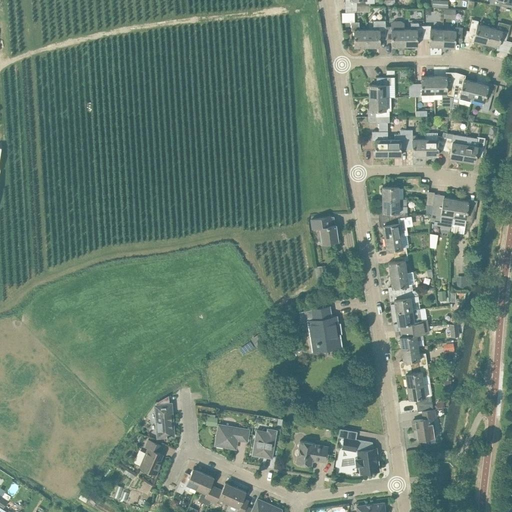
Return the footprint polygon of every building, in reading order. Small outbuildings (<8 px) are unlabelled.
[(486,43),(490,27),(477,24),(478,20),(472,19),(469,30),(476,32),(474,40),(486,43)] [(379,39),(385,39),(385,20),(373,20),(373,29),(366,29),(367,46),(379,46),(379,39)] [(404,45),(404,22),(400,21),(394,21),(391,23),(391,26),(385,26),(385,20),(385,39),(391,39),(392,45),(404,45)] [(351,30),(354,30),(354,46),(367,46),(366,29),(359,30),(359,21),(351,22),(351,30)] [(506,39),(510,24),(498,21),(496,28),(490,27),(486,43),(497,45),(499,38),(506,39)] [(423,38),(423,25),(418,25),(418,23),(410,23),(410,29),(404,29),(404,23),(404,22),(404,45),(417,45),(417,38),(423,38)] [(442,30),(442,29),(430,28),(430,25),(423,25),(423,38),(430,38),(429,45),(441,46),(442,30)] [(461,42),(462,27),(455,26),(455,30),(442,29),(442,30),(441,46),(454,46),(455,41),(461,42)] [(376,77),(376,84),(369,85),(369,98),(385,98),(385,85),(391,84),(390,76),(376,77)] [(434,92),(434,76),(421,76),(421,83),(415,84),(415,96),(422,96),(422,99),(434,99),(434,92)] [(452,97),(455,84),(446,83),(446,76),(434,76),(434,92),(446,92),(446,96),(452,97)] [(472,98),(476,82),(464,79),(462,86),(455,84),(452,97),(458,98),(458,99),(459,99),(458,100),(471,103),(472,98)] [(488,112),(492,94),(486,92),(488,85),(476,82),(472,98),(484,101),(481,110),(488,112)] [(376,117),(389,117),(389,109),(386,109),(385,98),(369,98),(369,110),(376,110),(376,117)] [(389,117),(376,117),(376,122),(378,122),(378,130),(372,131),(372,139),(374,139),(375,155),(387,155),(388,139),(387,139),(387,122),(389,122),(389,117)] [(400,155),(400,148),(406,149),(406,129),(399,130),(399,134),(394,134),(394,139),(388,139),(387,155),(400,155)] [(424,138),(417,138),(417,135),(412,135),(412,129),(406,129),(406,149),(412,149),(412,155),(425,155),(425,132),(424,132),(424,138)] [(425,132),(425,155),(438,154),(438,148),(444,150),(444,138),(445,136),(437,135),(437,132),(425,132)] [(444,138),(444,150),(450,151),(449,158),(462,160),(466,136),(446,132),(445,137),(445,136),(444,138)] [(466,136),(462,160),(475,162),(475,156),(481,157),(485,138),(477,136),(476,138),(466,136)] [(398,200),(404,200),(404,199),(399,199),(398,186),(382,186),(382,200),(398,200)] [(453,215),(455,199),(444,197),(442,207),(432,205),(430,213),(431,213),(430,220),(440,222),(451,224),(453,215)] [(453,215),(451,224),(465,226),(466,221),(471,222),(473,210),(467,208),(468,201),(455,199),(453,215)] [(389,211),(389,217),(397,217),(404,216),(407,216),(407,206),(405,206),(404,200),(398,200),(382,200),(382,211),(389,211)] [(404,216),(397,217),(389,217),(389,218),(390,224),(382,226),(384,238),(401,236),(407,235),(404,218),(404,216)] [(333,225),(331,217),(311,220),(312,229),(319,228),(322,244),(337,241),(335,225),(333,225)] [(401,236),(384,238),(386,250),(393,249),(394,255),(407,253),(406,247),(403,247),(401,236)] [(407,253),(394,255),(395,261),(388,262),(390,275),(412,272),(412,271),(406,272),(404,260),(408,259),(407,253)] [(314,267),(316,282),(327,279),(326,265),(314,267)] [(412,272),(390,275),(392,286),(398,285),(400,293),(417,290),(417,289),(413,290),(412,284),(414,283),(412,272)] [(457,277),(458,290),(469,289),(468,277),(457,277)] [(417,290),(400,293),(401,299),(394,300),(394,304),(391,304),(392,313),(419,309),(419,308),(412,309),(411,302),(419,301),(418,295),(417,290)] [(301,322),(307,321),(312,351),(340,346),(335,317),(330,318),(328,307),(299,312),(301,322)] [(419,309),(392,313),(393,320),(397,319),(397,323),(404,322),(405,330),(428,326),(427,319),(420,320),(419,309)] [(454,314),(453,321),(460,323),(461,315),(454,314)] [(457,323),(449,324),(451,337),(459,336),(457,323)] [(428,326),(405,330),(406,336),(400,337),(401,349),(418,347),(416,335),(429,332),(428,326)] [(251,339),(256,347),(268,339),(263,331),(251,339)] [(453,342),(443,344),(444,352),(454,350),(453,342)] [(418,347),(401,349),(403,360),(410,359),(411,367),(427,364),(425,352),(419,353),(418,347)] [(427,364),(411,367),(412,373),(405,374),(407,386),(423,384),(422,376),(429,375),(427,364)] [(423,384),(407,386),(409,398),(416,397),(418,411),(421,411),(433,409),(431,395),(425,396),(423,384)] [(174,436),(172,413),(172,403),(158,404),(148,416),(152,419),(155,418),(157,437),(174,436)] [(433,409),(421,411),(422,419),(412,421),(413,429),(417,428),(419,440),(435,438),(432,418),(434,418),(433,409)] [(207,416),(205,425),(217,426),(218,417),(214,417),(215,415),(208,414),(208,416),(207,416)] [(248,429),(219,425),(215,445),(235,448),(237,440),(247,441),(248,429)] [(256,430),(253,454),(271,456),(275,429),(267,428),(267,431),(256,430)] [(372,449),(371,442),(356,440),(358,432),(340,428),(339,436),(344,437),(342,449),(356,451),(358,458),(355,459),(356,466),(361,465),(362,473),(360,473),(360,474),(378,471),(376,448),(372,449)] [(148,448),(140,467),(156,474),(161,463),(159,462),(163,454),(158,452),(161,445),(148,440),(145,447),(148,448)] [(304,465),(306,463),(310,464),(311,459),(325,461),(328,446),(314,445),(314,443),(299,441),(296,462),(298,462),(299,464),(304,465)] [(195,488),(202,473),(192,468),(185,483),(180,480),(176,490),(182,492),(184,488),(188,490),(190,485),(195,488)] [(208,504),(215,487),(210,484),(213,478),(202,473),(195,488),(202,491),(198,500),(208,504)] [(220,505),(222,500),(227,503),(234,487),(224,482),(221,490),(215,487),(208,504),(208,505),(210,501),(220,505)] [(126,499),(129,492),(115,486),(112,492),(126,499)] [(242,511),(245,506),(246,505),(246,504),(248,500),(243,497),(245,492),(234,487),(227,503),(238,507),(235,511),(242,511)] [(2,496),(0,499),(0,507),(2,509),(8,500),(2,496)] [(280,511),(280,510),(257,499),(252,508),(246,505),(245,506),(242,511),(280,511)] [(147,500),(146,509),(158,511),(159,502),(147,500)] [(383,511),(383,503),(356,506),(356,511),(383,511)]
